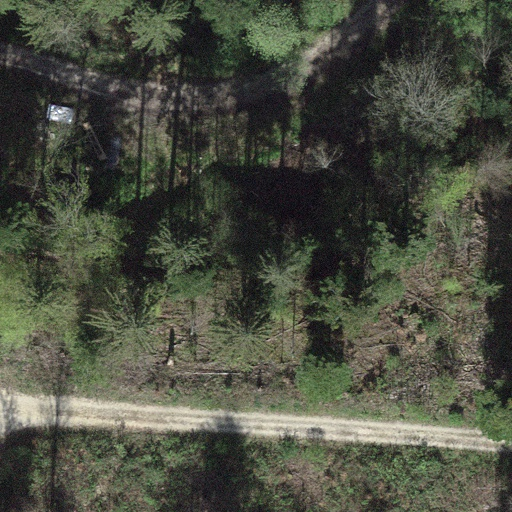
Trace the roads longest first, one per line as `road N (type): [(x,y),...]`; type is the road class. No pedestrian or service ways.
road 1 (track): [(0,417),(82,411),(511,442)]
road 2 (track): [(0,72),(167,98),(270,43),(380,0)]
